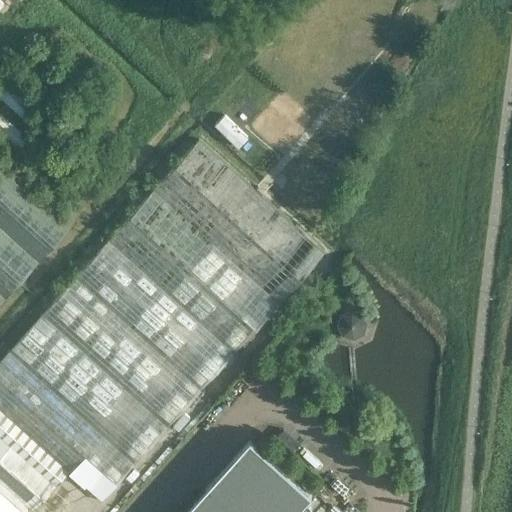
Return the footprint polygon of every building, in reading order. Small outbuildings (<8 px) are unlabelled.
[(24,118),(36,106),(0,72),(0,96),(5,101),(0,107),(0,131),(19,149),(29,138),(8,118),(15,110),(24,118)] [(216,122),(240,142),(248,132),(224,112),(216,122)] [(0,511),(30,511),(33,510),(69,470),(102,499),(325,251),(199,137),(0,358),(0,511)] [(0,158),(0,302),(72,224),(0,158)] [(52,191),(60,182),(49,173),(42,182),(52,191)] [(371,324),(356,303),(336,318),(350,338),(371,324)] [(183,511),(295,511),(311,494),(250,438),(183,511)]
